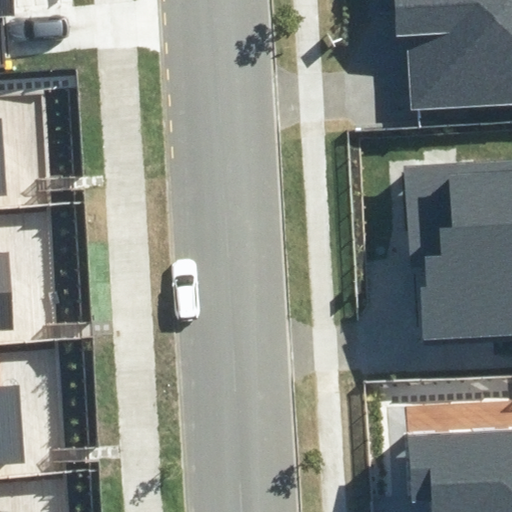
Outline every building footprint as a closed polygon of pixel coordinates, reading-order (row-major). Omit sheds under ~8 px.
[(0,0),(0,67),(4,67),(0,17),(16,16),(14,0),(0,0)] [(511,0),(380,0),(381,9),(399,9),(400,35),(407,35),(410,108),(511,103),(511,0)] [(421,344),(511,338),(511,158),(400,166),(406,262),(424,261),(425,285),(417,285),(421,344)] [(0,325),(15,325),(10,249),(0,249),(0,325)] [(0,464),(24,463),(19,387),(0,388),(0,464)] [(511,511),(511,426),(407,432),(411,502),(433,501),(433,511),(511,511)]
